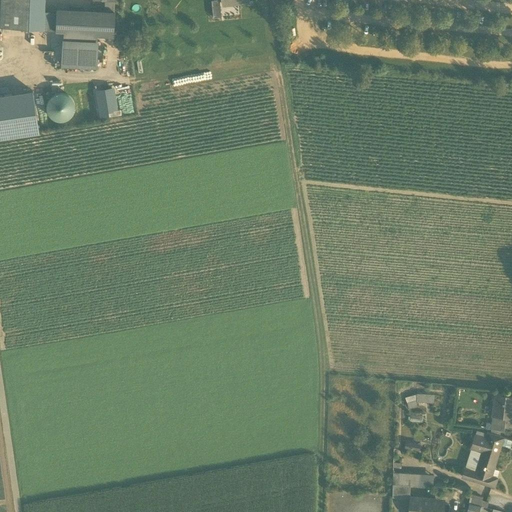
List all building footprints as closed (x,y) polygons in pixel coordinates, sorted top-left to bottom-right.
[(0,0),(0,27),(30,29),(30,0),(0,0)] [(44,0),(30,0),(30,29),(44,29),(44,12),(44,0)] [(114,12),(114,0),(104,0),(104,12),(114,12)] [(215,0),(211,0),(213,18),(221,17),(219,0),(215,0)] [(64,30),(63,40),(97,42),(97,34),(114,35),(115,12),(114,12),(104,12),(98,11),(98,14),(56,12),(56,13),(56,30),(64,30)] [(44,29),(56,30),(56,13),(44,12),(44,29)] [(96,67),(97,42),(63,40),(62,65),(96,67)] [(113,89),(97,91),(100,111),(109,110),(116,109),(113,89)] [(32,91),(0,95),(0,136),(39,131),(32,91)] [(47,103),(46,109),(48,113),(51,118),(56,120),(61,121),(66,120),(70,117),(73,113),(75,108),(74,103),(72,98),(68,94),(63,93),(57,93),(53,95),(49,99),(47,103)] [(406,406),(417,406),(417,401),(433,401),(433,394),(406,393),(406,406)] [(506,416),(511,417),(511,396),(495,394),(492,415),(506,416)] [(491,429),(504,431),(506,416),(492,415),(491,429)] [(471,447),(482,451),(482,450),(497,455),(500,445),(501,443),(498,442),(499,436),(487,433),(485,438),(475,435),(471,447)] [(511,439),(500,436),(499,436),(498,442),(501,443),(500,445),(510,448),(511,441),(511,439)] [(405,441),(404,448),(419,450),(420,443),(405,441)] [(471,447),(464,468),(475,471),(482,451),(471,447)] [(498,455),(497,455),(482,450),(482,451),(475,471),(464,468),(462,476),(494,487),(497,478),(491,476),(490,475),(492,468),(493,469),(498,455)] [(393,458),(393,467),(401,468),(401,459),(393,458)] [(499,470),(493,469),(491,476),(497,478),(499,470)] [(410,485),(433,487),(433,475),(393,472),(392,484),(410,485)] [(392,497),(409,498),(410,485),(392,484),(392,497)] [(469,503),(479,505),(481,500),(482,497),(471,494),(469,503)] [(410,511),(441,511),(442,505),(435,504),(436,499),(412,497),(410,511)] [(479,511),(481,506),(479,505),(469,503),(467,509),(479,511)]
